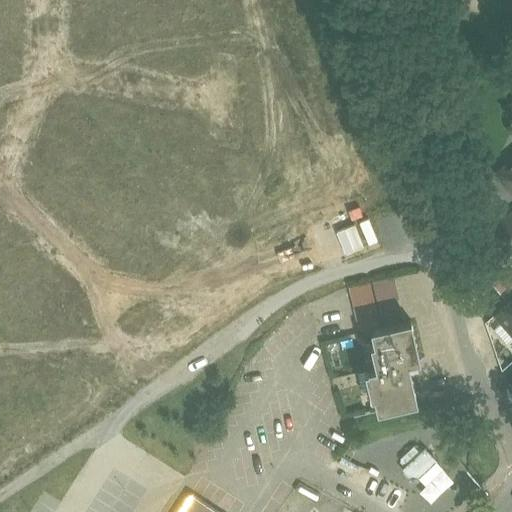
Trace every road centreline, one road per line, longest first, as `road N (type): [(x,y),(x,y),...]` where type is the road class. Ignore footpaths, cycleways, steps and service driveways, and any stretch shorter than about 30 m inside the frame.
road 1 (unclassified): [(443,248),(344,270),(292,292),(0,494)]
road 2 (residential): [(390,0),(443,248)]
road 3 (residential): [(443,248),(497,416),(511,435)]
road 4 (residential): [(53,70),(228,94)]
road 5 (residential): [(0,186),(114,292)]
